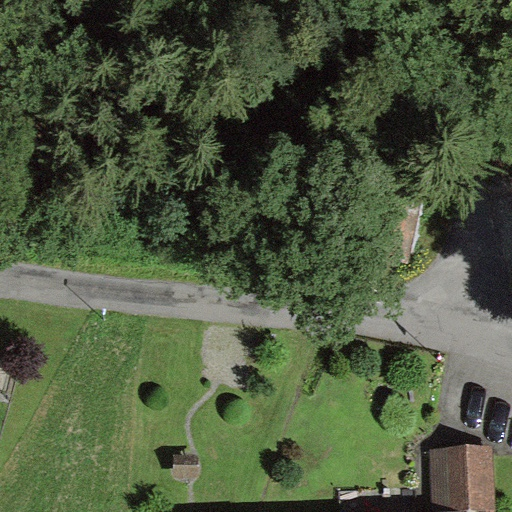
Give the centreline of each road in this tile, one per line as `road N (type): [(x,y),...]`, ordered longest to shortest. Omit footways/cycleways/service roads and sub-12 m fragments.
road 1 (residential): [(0,246),(437,327),(511,353)]
road 2 (track): [(437,327),(487,237),(463,87),(436,0)]
